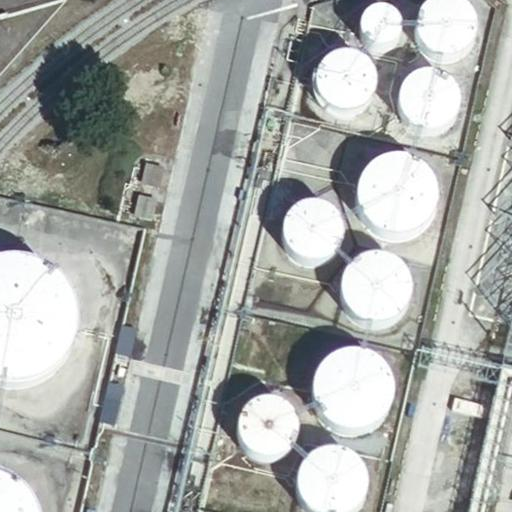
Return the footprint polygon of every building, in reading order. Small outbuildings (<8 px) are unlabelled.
[(471,38),(470,34),(470,31),(469,27),(467,24),(465,20),(462,17),(460,15),(457,13),(453,11),(450,9),(446,8),(443,8),(439,8),(435,8),(431,9),(428,11),(425,12),(421,15),(419,17),(416,20),(414,23),(412,27),(411,31),(410,34),(410,38),(410,41),(411,45),(412,49),(414,52),(416,56),(418,58),(421,61),(424,63),(427,65),(431,67),(434,68),(438,68),(442,68),(446,68),(449,67),(453,66),(456,64),(460,61),(462,59),(465,56),(466,53),(468,49),(469,46),(470,42),(471,38)] [(392,42),(393,37),(392,32),(389,27),(387,24),(383,21),(378,19),(373,18),(368,19),(363,20),(359,23),(356,27),(354,31),(353,36),(353,41),(355,46),(357,50),(361,54),(365,56),(370,58),(375,58),(380,56),(384,54),(388,50),(391,47),(392,42)] [(369,94),(369,90),(368,87),(367,83),(365,79),(363,76),(361,73),(358,71),(355,68),(352,67),(348,65),(345,64),(341,64),(337,64),(334,64),(329,65),(326,66),(323,68),(320,70),(317,73),(315,76),(312,79),(311,82),(310,86),(309,89),(309,93),(309,97),(310,101),(311,105),(312,108),(314,111),(317,114),(319,117),(322,119),(326,121),(329,122),(333,123),(337,124),(340,124),(344,123),(348,123),(352,121),(355,119),(358,117),(361,115),(363,111),(365,109),(367,105),(368,101),(369,98),(369,94)] [(450,112),(450,108),(449,104),(448,100),(447,97),(445,94),(442,91),(440,88),(436,86),(433,84),(430,82),(426,81),(422,81),(419,81),(415,81),(411,82),(407,84),(404,85),(401,88),(398,90),(396,93),(394,96),(392,100),(391,103),(390,107),(390,111),(390,115),(391,118),(392,122),(394,125),(396,129),(398,131),(401,134),(404,137),(407,138),(411,140),(414,141),(418,141),(422,141),(425,141),(429,140),(433,138),(436,137),(439,135),(442,132),(444,129),(446,126),(448,123),(449,119),(450,115),(450,112)] [(430,209),(430,204),(430,198),(429,193),(428,189),(425,184),(423,180),(420,176),(416,172),(412,169),(407,166),(403,164),(397,163),(392,162),(387,162),(382,163),(377,164),(372,166),(368,168),(364,171),(360,175),(357,179),(354,183),(352,188),(350,193),(349,198),(349,203),(349,208),(350,213),(351,218),(353,223),(356,227),(359,231),(363,234),(367,238),(372,240),(376,242),(381,243),(387,244),(392,244),(397,244),(402,242),(406,240),(411,238),(415,235),(419,231),(422,228),(425,223),(427,219),(429,214),(430,209)] [(142,168),(139,189),(156,191),(159,170),(142,168)] [(139,189),(138,200),(155,202),(156,191),(139,189)] [(155,202),(138,200),(135,221),(152,223),(155,202)] [(335,241),(335,237),(334,233),(333,230),(331,226),(329,223),(327,220),(324,218),(321,215),(318,213),(315,212),(311,211),(307,211),(303,211),(299,211),(296,212),(292,213),(289,215),(286,217),(283,220),(281,223),(279,226),(277,229),(276,233),(275,236),(275,240),(275,244),(276,248),(277,252),(278,255),(280,258),(283,261),(286,264),(288,266),(292,268),(295,269),(299,270),(303,271),(306,271),(310,270),(314,269),(318,268),(321,266),(324,264),(327,262),(329,259),(331,255),(333,252),(334,248),(335,245),(335,241)] [(402,303),(402,299),(402,294),(401,290),(400,286),(398,282),(396,278),(393,274),(390,272),(387,269),(383,267),(379,265),(374,264),(370,263),(366,263),(361,264),(357,265),(353,266),(349,268),(345,271),(342,274),(339,277),(337,281),(335,285),(334,290),(333,293),(332,298),(333,302),(333,307),(335,311),(337,315),(339,319),(342,322),(345,325),(349,328),(352,330),(356,331),(361,333),(365,333),(369,333),(374,333),(378,332),(382,330),(386,328),(390,325),(393,322),(396,319),(398,316),(400,311),(401,308),(402,303)] [(65,354),(68,346),(69,338),(70,330),(69,322),(68,315),(66,307),(62,300),(58,293),(53,287),(48,282),(41,277),(34,273),(27,270),(19,268),(12,267),(4,267),(0,267),(0,391),(2,392),(10,392),(18,391),(26,390),(33,387),(40,383),(47,378),(52,373),(57,367),(62,360),(65,354)] [(386,404),(386,398),(386,393),(385,388),(384,384),(382,379),(379,375),(376,371),(372,367),(368,364),(363,361),(359,359),(354,358),(349,357),(343,357),(338,358),(333,359),(328,361),(324,364),(320,366),(316,370),(312,374),(310,378),(308,383),(306,388),(305,393),(305,398),(305,403),(306,408),(307,413),(310,418),(312,422),(315,426),(319,429),(323,433),(328,435),(333,437),(337,438),(342,439),(348,439),(353,439),(358,437),(363,435),(367,433),(371,430),(375,427),(379,422),(381,418),(383,414),(385,409),(386,404)] [(290,437),(290,433),(289,429),(288,426),(287,423),(285,419),(282,416),(279,413),(276,411),(273,409),(270,408),(266,407),(262,406),(258,406),(255,407),(251,408),(247,409),(244,411),(241,413),(238,416),(236,419),(234,422),(232,425),(231,429),(230,433),(230,436),(230,440),(231,444),(232,447),(233,451),(235,454),(238,457),(240,460),(244,462),(247,464),(250,465),(254,466),(258,467),(262,467),(265,466),(269,465),(273,464),(276,462),(279,460),(282,457),(284,455),(286,451),(288,448),(289,444),(290,441),(290,437)] [(361,497),(361,493),(361,488),(360,484),(359,480),(357,476),(354,472),(351,468),(348,465),(345,463),(341,461),(337,459),(333,458),(328,457),(324,457),(320,458),(316,459),(311,460),(308,462),(304,465),(301,468),(298,471),(296,475),(293,479),(292,484),(291,487),(291,492),(291,496),(292,501),(293,505),(295,509),(297,511),(354,511),(357,509),(358,505),(360,501),(361,497)] [(24,511),(23,509),(18,503),(12,498),(6,493),(0,489),(0,511),(24,511)]
